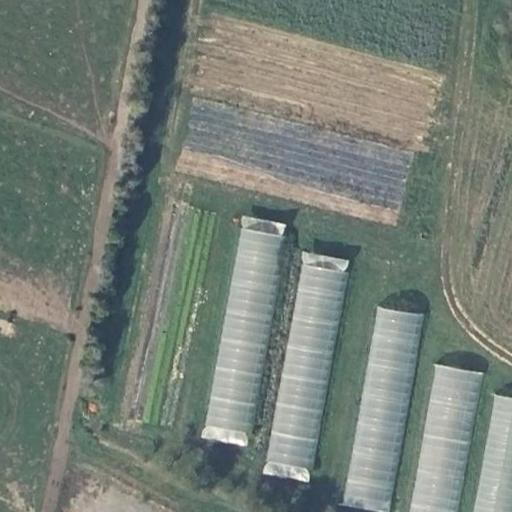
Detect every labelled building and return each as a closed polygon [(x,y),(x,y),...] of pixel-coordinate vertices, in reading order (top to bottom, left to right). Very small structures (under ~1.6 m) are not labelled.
[(251,445),(277,276),(283,277),(291,223),(238,215),(205,439),(251,445)] [(302,250),(263,474),(310,481),(348,258),(302,250)] [(376,306),(342,505),(381,511),(389,511),(423,314),(376,306)] [(456,511),(483,372),(436,364),(408,511),(456,511)] [(511,511),(511,396),(494,394),(472,511),(511,511)]
